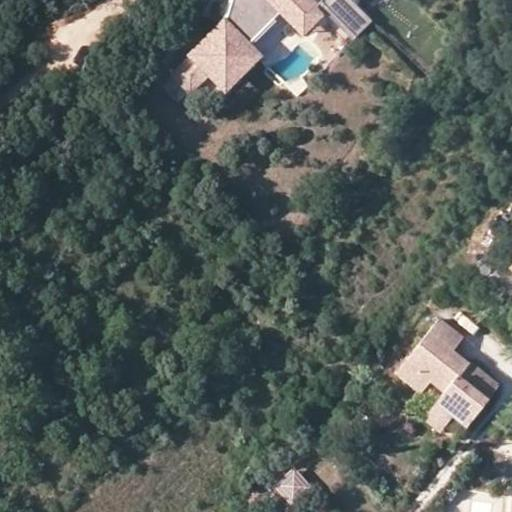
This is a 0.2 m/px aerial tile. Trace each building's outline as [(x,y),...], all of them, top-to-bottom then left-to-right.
[(284,11),(296,0),(228,0),(223,18),(172,66),(192,86),(208,70),(221,85),(256,52),(245,41),(281,8),(284,11)] [(301,29),(321,10),(311,0),(296,0),(284,11),(301,29)] [(373,21),(354,0),(325,0),(355,35),(373,21)] [(465,428),(502,386),(474,362),(469,368),(456,355),(465,345),(442,324),(411,359),(436,381),(449,393),(439,405),(465,428)] [(436,381),(411,359),(398,374),(423,396),(436,381)] [(452,417),(439,405),(426,420),(439,431),(452,417)]
